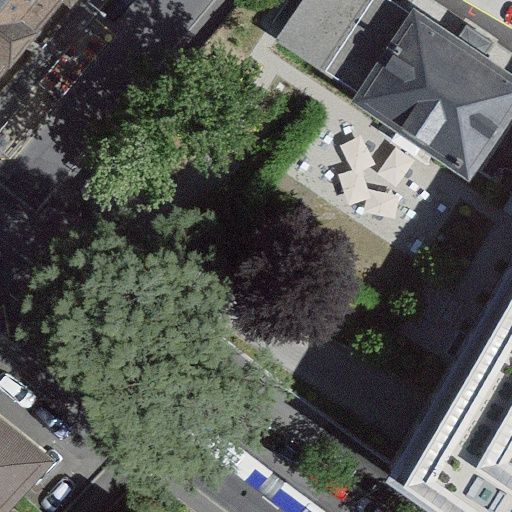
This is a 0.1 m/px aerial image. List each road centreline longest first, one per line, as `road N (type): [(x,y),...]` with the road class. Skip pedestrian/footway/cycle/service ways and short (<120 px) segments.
road 1 (tertiary): [(299,511),(0,282)]
road 2 (residential): [(0,225),(186,0)]
